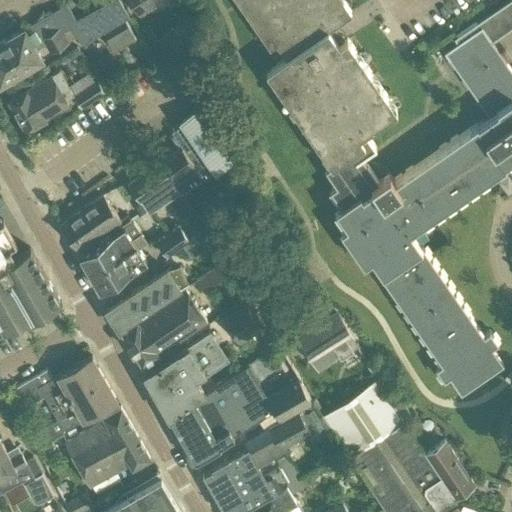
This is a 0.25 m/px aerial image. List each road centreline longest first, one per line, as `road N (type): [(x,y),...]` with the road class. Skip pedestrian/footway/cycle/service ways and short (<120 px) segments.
road 1 (residential): [(86,316),(207,511)]
road 2 (residential): [(0,160),(86,316)]
